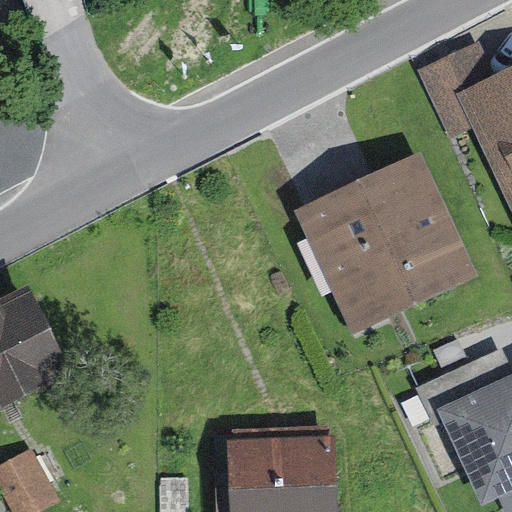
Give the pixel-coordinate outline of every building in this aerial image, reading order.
[(475,50),(421,74),(448,133),(473,122),(463,99),(491,86),(475,50)] [(473,122),(511,209),(511,77),(491,86),(463,99),(473,122)] [(416,160),(302,212),(353,324),(468,272),(416,160)] [(20,288),(0,298),(0,393),(58,364),(20,288)] [(511,383),(443,416),(480,494),(511,478),(511,383)] [(329,511),(328,441),(223,444),(224,511),(329,511)] [(33,450),(0,467),(0,490),(11,511),(42,511),(61,502),(33,450)]
